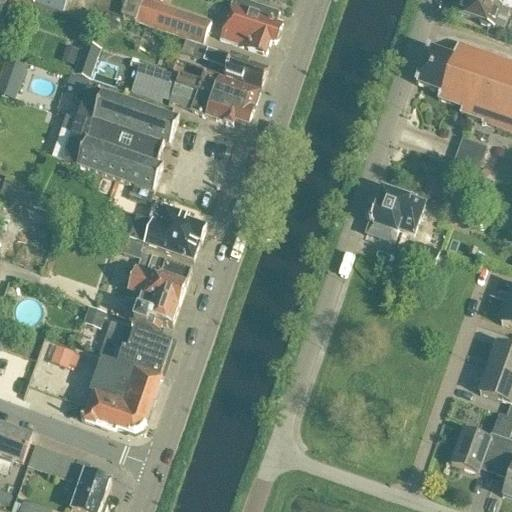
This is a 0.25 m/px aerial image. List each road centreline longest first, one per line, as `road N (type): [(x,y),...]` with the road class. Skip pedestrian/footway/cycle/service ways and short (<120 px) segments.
road 1 (tertiary): [(156,471),(317,0)]
road 2 (residential): [(275,457),(431,0)]
road 3 (residential): [(407,501),(487,277)]
road 4 (residential): [(156,471),(0,413)]
road 5 (residential): [(407,501),(275,457)]
